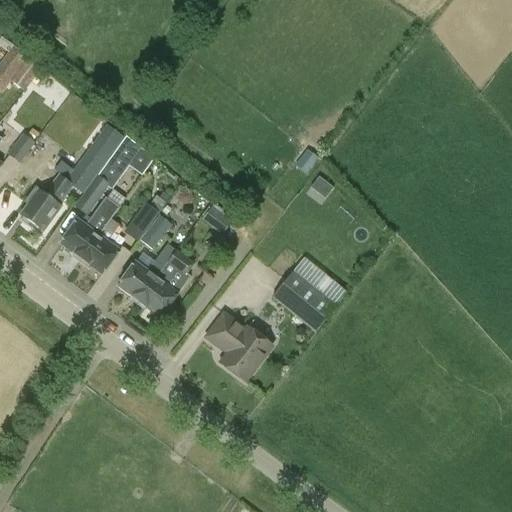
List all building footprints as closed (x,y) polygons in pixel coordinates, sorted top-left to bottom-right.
[(0,94),(2,96),(11,83),(29,59),(12,47),(0,64),(0,94)] [(41,68),(29,59),(11,83),(23,92),(41,68)] [(57,176),(45,194),(36,187),(24,203),(28,205),(20,216),(43,233),(62,207),(61,206),(74,189),(83,196),(97,177),(97,176),(124,138),(106,126),(66,182),(57,176)] [(19,165),(34,145),(22,136),(7,157),(19,165)] [(97,177),(83,196),(73,209),(87,219),(108,189),(112,192),(129,168),(142,177),(155,159),(126,138),(97,177)] [(56,162),(64,147),(54,142),(46,156),(56,162)] [(105,200),(85,227),(77,221),(59,245),(81,261),(111,220),(125,201),(112,192),(106,200),(105,200)] [(145,205),(124,235),(138,245),(159,215),(159,214),(170,198),(163,193),(158,199),(156,198),(149,208),(145,205)] [(232,224),(211,208),(202,221),(222,237),(232,224)] [(159,217),(140,244),(153,253),(172,226),(159,217)] [(111,220),(81,261),(102,277),(120,253),(112,246),(118,238),(114,235),(120,227),(111,220)] [(167,245),(147,272),(134,263),(117,287),(138,303),(156,279),(176,251),(167,245)] [(195,265),(176,251),(156,279),(138,303),(160,319),(178,295),(175,293),(195,265)] [(337,307),(292,273),(271,300),(315,335),(337,307)] [(247,328),(245,331),(223,315),(207,338),(228,354),(221,364),(245,381),(271,346),(247,328)]
